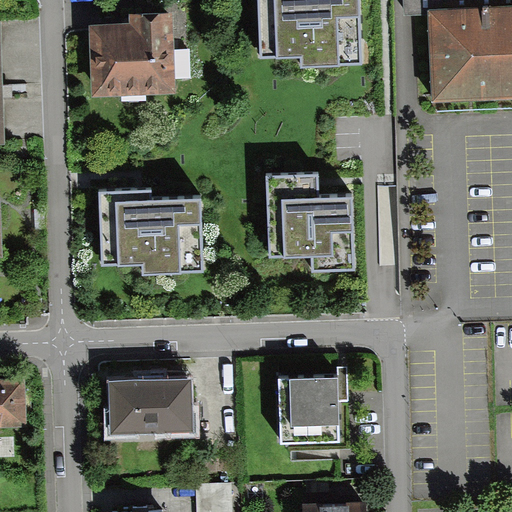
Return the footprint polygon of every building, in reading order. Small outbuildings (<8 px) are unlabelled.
[(259,0),(262,57),(298,55),(298,64),(367,62),(364,0),(259,0)] [(511,1),(418,8),(425,96),(511,89),(511,1)] [(88,11),(87,91),(174,92),(175,12),(88,11)] [(357,265),(354,188),(317,189),(316,161),(261,164),(265,254),(308,252),(309,267),(357,265)] [(196,195),(146,197),(145,183),(97,185),(100,262),(140,261),(140,273),(199,270),(196,195)] [(393,183),(379,184),(381,264),(396,264),(393,183)] [(277,377),(279,442),(340,441),(340,404),(349,403),(348,363),(335,363),(335,376),(277,377)] [(112,377),(114,428),(191,425),(189,374),(112,377)] [(0,377),(0,421),(24,419),(20,376),(0,377)] [(236,511),(236,482),(196,483),(197,511),(236,511)] [(300,504),(300,511),(364,511),(364,500),(300,504)]
